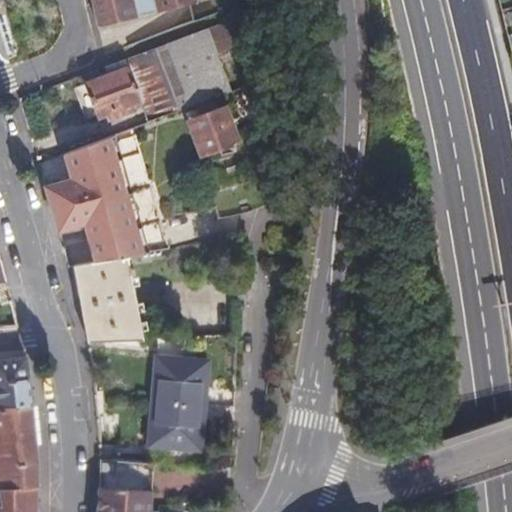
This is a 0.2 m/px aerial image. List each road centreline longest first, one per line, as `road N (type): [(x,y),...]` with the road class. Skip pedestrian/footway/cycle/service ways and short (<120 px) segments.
road 1 (trunk): [(414,0),(462,234),(498,511)]
road 2 (secondary): [(303,465),(317,408),(342,178),(339,0)]
road 3 (trunk): [(511,247),(460,0)]
road 4 (tertiary): [(511,435),(364,482),(303,465)]
road 5 (residential): [(50,334),(0,151)]
road 6 (residential): [(69,511),(64,392),(50,334)]
road 7 (residential): [(0,81),(73,58),(82,40),(72,0)]
